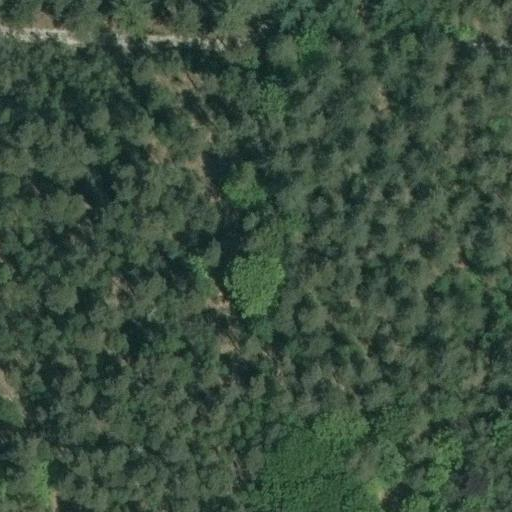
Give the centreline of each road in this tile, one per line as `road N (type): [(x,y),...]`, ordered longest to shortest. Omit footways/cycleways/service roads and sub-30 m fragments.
road 1 (track): [(262,46),(0,36)]
road 2 (track): [(262,46),(511,54)]
